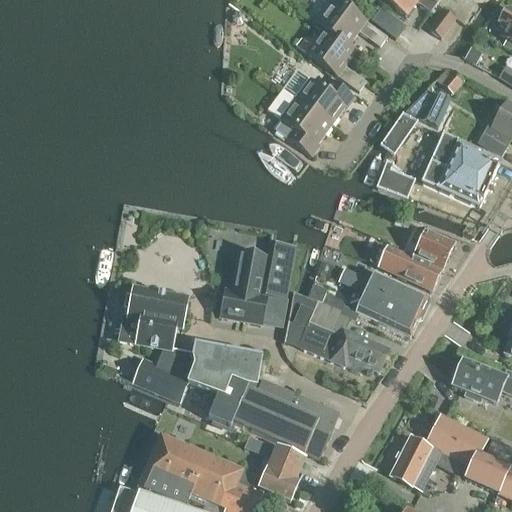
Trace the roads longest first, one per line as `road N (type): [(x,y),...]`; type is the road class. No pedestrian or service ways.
road 1 (tertiary): [(319,511),(468,276)]
road 2 (unknown): [(365,439),(283,375),(275,321)]
road 3 (residential): [(331,169),(408,63),(433,60)]
